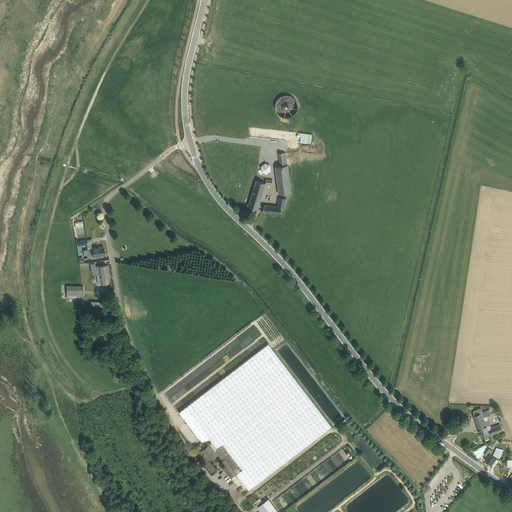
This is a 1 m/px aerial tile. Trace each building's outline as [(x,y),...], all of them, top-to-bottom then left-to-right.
[(273,99),(280,118),(299,112),(292,93),(273,99)] [(278,153),(280,166),(275,167),(279,194),(292,192),(288,165),(287,165),(285,152),(278,153)] [(266,173),(271,170),(270,165),(265,163),(261,166),(261,171),(266,173)] [(248,206),(258,209),(266,183),(272,183),(272,179),(266,179),(266,183),(256,180),(248,206)] [(265,205),(264,211),(281,213),(282,207),(285,207),(286,198),(279,197),(278,206),(265,205)] [(104,246),(88,249),(87,249),(89,257),(105,255),(104,251),(105,251),(105,250),(104,250),(104,246)] [(96,275),(100,274),(102,284),(109,283),(107,264),(96,266),(95,266),(96,275)] [(67,286),(67,298),(83,299),(83,286),(67,286)] [(116,337),(113,327),(98,332),(100,341),(116,337)] [(213,443),(217,448),(221,444),(226,451),(241,470),(237,474),(249,490),(331,426),(268,343),(179,412),(202,441),(206,440),(209,440),(213,443)] [(490,426),(487,419),(488,419),(487,417),(491,415),(489,409),(482,412),(473,416),(481,438),(490,435),(489,435),(502,430),(500,424),(491,427),(490,426)] [(217,448),(218,449),(215,451),(210,444),(203,450),(211,460),(218,454),(217,454),(220,452),(222,454),(220,455),(220,456),(226,451),(221,444),(217,448)] [(493,455),(499,458),(503,450),(494,446),(492,450),(495,452),(493,455)] [(241,470),(226,451),(220,456),(223,459),(222,460),(226,466),(224,468),(232,478),(235,474),(237,474),(241,470)] [(487,451),(485,454),(488,456),(485,460),(491,464),(496,457),(487,451)] [(257,505),(262,511),(278,511),(268,498),(263,502),(260,498),(252,503),(255,507),(257,505)]
